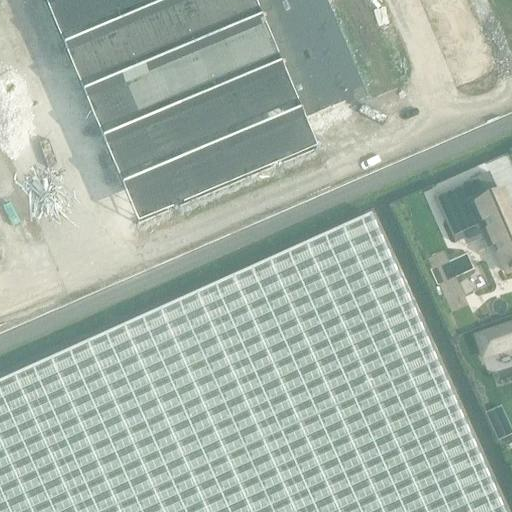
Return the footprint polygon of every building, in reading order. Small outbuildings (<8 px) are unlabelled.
[(0,0),(0,281),(15,275),(98,240),(152,217),(155,223),(244,185),(348,141),(378,128),(368,106),(391,97),(370,47),(385,41),(392,59),(407,52),(414,49),(421,64),(427,80),(436,76),(461,66),(470,62),(457,31),(462,29),(460,26),(456,29),(443,0),(80,0),(88,18),(101,49),(84,57),(47,72),(42,59),(24,18),(16,0),(0,0)] [(443,221),(454,244),(466,238),(467,242),(469,241),(467,238),(476,234),(478,237),(479,236),(477,233),(484,230),(503,272),(511,267),(511,212),(504,194),(499,197),(488,173),(433,198),(433,199),(440,196),(450,218),(443,221)] [(0,511),(501,511),(370,217),(0,383),(0,511)] [(511,324),(475,337),(482,358),(511,347),(511,324)] [(500,408),(485,414),(497,441),(511,434),(500,408)]
